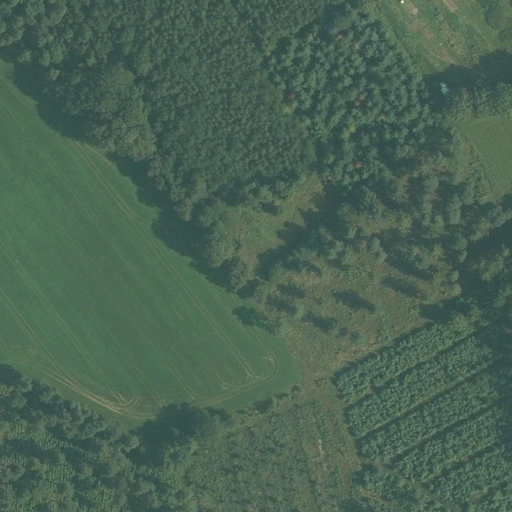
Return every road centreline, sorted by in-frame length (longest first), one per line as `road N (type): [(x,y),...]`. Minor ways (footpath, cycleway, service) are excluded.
road 1 (track): [(511,99),(447,127),(254,301)]
road 2 (track): [(310,382),(426,319),(511,253)]
